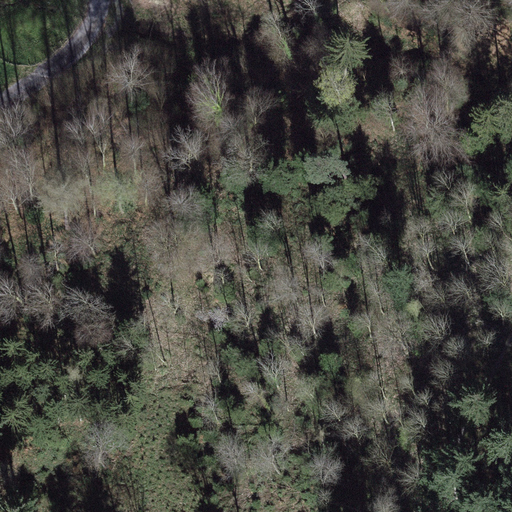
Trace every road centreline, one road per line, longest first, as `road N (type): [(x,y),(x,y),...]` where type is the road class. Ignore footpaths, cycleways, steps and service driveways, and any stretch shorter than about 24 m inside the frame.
road 1 (track): [(432,511),(511,358)]
road 2 (track): [(0,104),(34,91),(77,51),(98,0)]
